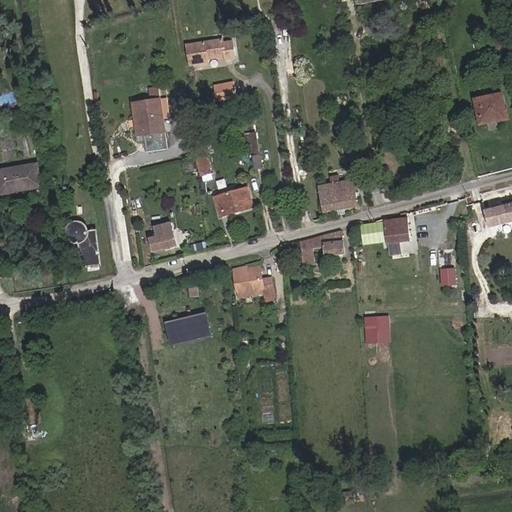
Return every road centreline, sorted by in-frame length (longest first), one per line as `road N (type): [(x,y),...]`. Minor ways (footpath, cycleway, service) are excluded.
road 1 (unclassified): [(0,312),(511,179)]
road 2 (unknown): [(118,281),(74,0)]
road 3 (unknown): [(260,30),(272,46),(309,232)]
